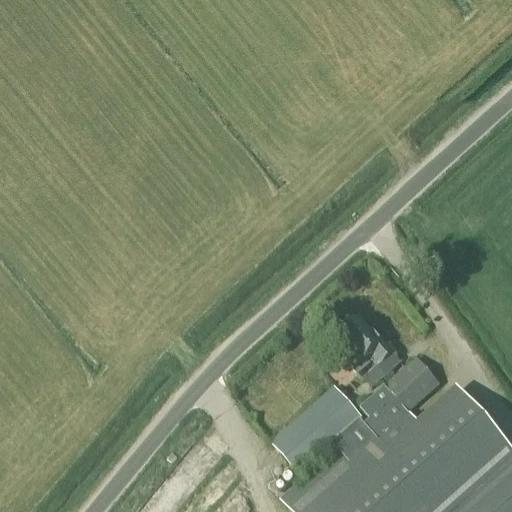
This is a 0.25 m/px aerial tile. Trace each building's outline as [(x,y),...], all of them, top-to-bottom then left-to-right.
[(340,342),(361,367),(368,361),(377,371),(393,358),(374,335),(371,337),(360,325),(351,332),(348,332),(342,336),(343,340),(340,342)] [(269,347),(258,357),(260,359),(227,389),(265,431),(309,391),(269,347)] [(331,448),(362,422),(334,390),(269,447),(296,479),(331,448)] [(414,424),(385,391),(359,413),(372,429),(367,433),(391,462),(422,436),(413,425),(414,424)] [(362,422),(331,448),(335,453),(278,504),(285,511),(457,511),(511,465),(511,454),(465,399),(422,436),(391,462),(367,433),(361,427),(364,424),(362,422)] [(511,511),(511,465),(457,511),(511,511)]
